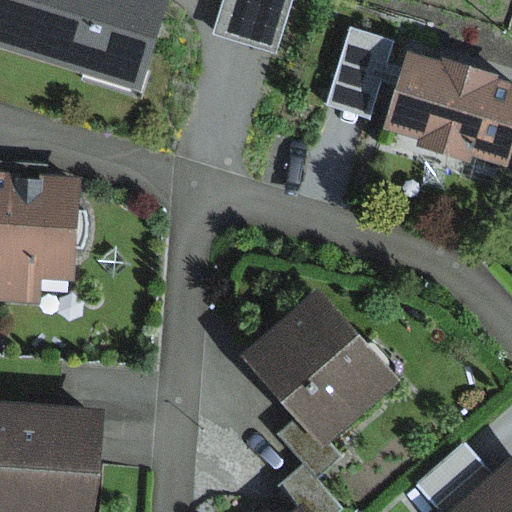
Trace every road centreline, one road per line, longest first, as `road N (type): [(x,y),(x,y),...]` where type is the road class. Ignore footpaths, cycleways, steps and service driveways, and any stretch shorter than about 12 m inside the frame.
road 1 (residential): [(511,296),(436,243),(237,178),(204,192)]
road 2 (residential): [(204,192),(179,511)]
